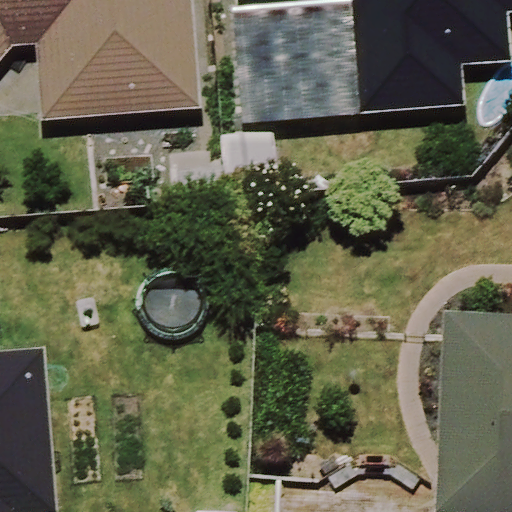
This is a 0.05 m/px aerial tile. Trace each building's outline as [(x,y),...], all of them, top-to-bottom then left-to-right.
[(35,87),(39,132),(191,120),(181,0),(0,0),(0,75),(32,45),(35,87)] [(359,119),(445,111),(442,78),(502,72),(495,9),(511,7),(511,0),(244,0),(246,18),(349,9),(359,119)] [(274,206),(269,140),(166,148),(172,215),(274,206)] [(511,511),(511,339),(432,337),(427,511),(511,511)] [(0,511),(58,511),(40,367),(0,371),(0,511)]
